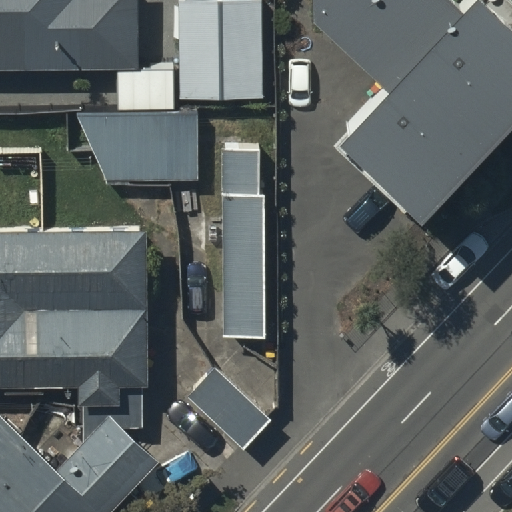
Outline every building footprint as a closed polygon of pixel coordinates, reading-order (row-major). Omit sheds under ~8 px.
[(0,0),(0,71),(142,70),(140,0),(0,0)] [(260,0),(180,0),(182,98),(262,96),(260,0)] [(450,0),(316,0),(317,24),(393,95),(343,148),(425,224),(511,132),(511,37),(477,4),(467,15),(450,0)] [(197,115),(79,115),(108,178),(197,178),(197,115)] [(257,135),(217,135),(217,323),(257,323),(257,135)] [(149,234),(0,235),(0,385),(82,385),(82,408),(123,408),(123,388),(150,388),(149,234)] [(266,410),(210,357),(181,388),(238,441),(266,410)] [(60,472),(0,416),(0,511),(113,511),(161,462),(112,416),(60,472)]
